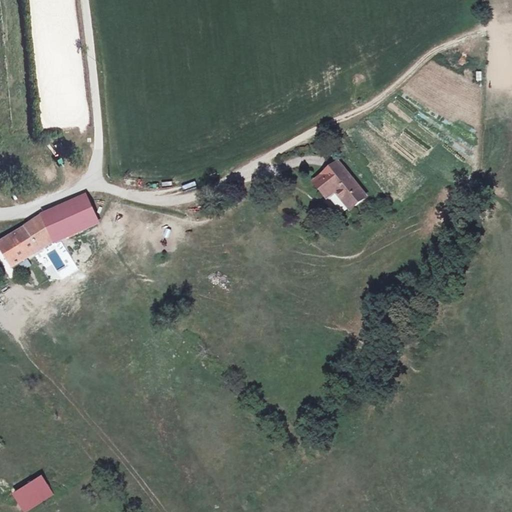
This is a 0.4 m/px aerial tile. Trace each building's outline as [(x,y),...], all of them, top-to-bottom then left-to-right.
[(85,114),(82,93),(55,97),(57,116),(62,115),(63,125),(70,124),(69,116),(85,114)] [(366,197),(339,163),(315,182),(324,194),(332,187),(336,191),(351,210),(366,197)] [(332,187),(324,194),(327,198),(336,191),(332,187)] [(85,196),(39,220),(54,242),(97,224),(85,196)] [(39,220),(27,227),(42,250),(54,242),(39,220)] [(0,244),(0,247),(13,268),(42,250),(27,227),(0,244)] [(42,479),(16,497),(26,511),(52,493),(42,479)]
